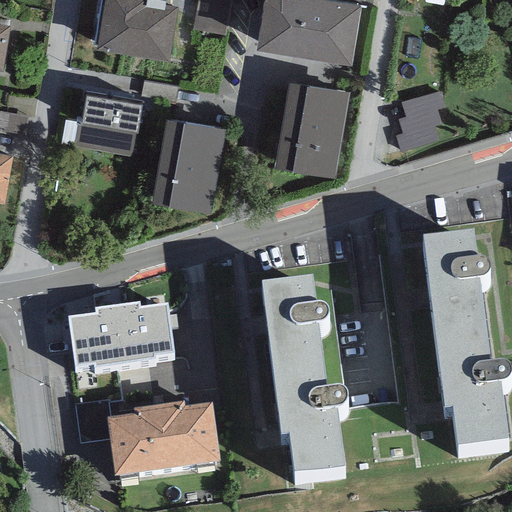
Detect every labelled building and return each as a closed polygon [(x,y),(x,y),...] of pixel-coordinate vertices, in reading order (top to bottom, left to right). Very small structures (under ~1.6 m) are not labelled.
[(142,0),(103,0),(96,46),(170,58),(178,9),(142,3),(142,0)] [(229,0),(196,0),(192,29),(224,35),(229,0)] [(361,1),(354,0),(262,0),(254,43),(352,58),(361,1)] [(0,70),(4,71),(10,28),(0,26),(0,70)] [(349,89),(288,78),(275,166),(334,175),(349,89)] [(142,99),(84,90),(75,148),(133,157),(142,99)] [(440,91),(402,101),(405,115),(398,117),(402,132),(395,134),(400,151),(439,141),(434,124),(441,122),(437,108),(444,106),(440,91)] [(225,127),(165,116),(151,200),(210,211),(225,127)] [(0,200),(5,201),(12,154),(0,151),(0,200)] [(473,245),(422,252),(445,424),(452,423),(457,462),(508,455),(501,398),(503,398),(505,397),(509,394),(510,390),(511,388),(511,385),(510,383),(508,380),(507,378),(505,377),(503,377),(498,377),(491,378),(480,294),(484,293),(486,291),(488,288),(489,284),(489,280),(487,277),(486,275),(484,274),(477,274),(473,245)] [(345,481),(338,425),(340,423),(342,422),(344,421),(345,419),(347,416),(347,412),(346,409),(345,406),(343,404),(340,403),(335,403),(327,404),(319,339),(322,339),(324,338),(325,337),(327,335),(328,332),(328,329),(328,327),(326,324),(325,322),(322,319),(320,320),(316,320),(313,291),(261,297),(280,450),(289,449),(294,487),(345,481)] [(95,318),(66,322),(73,378),(179,366),(172,309),(138,313),(138,308),(94,313),(95,318)] [(137,421),(108,424),(116,485),(219,469),(211,411),(180,415),(180,411),(136,415),(137,421)]
